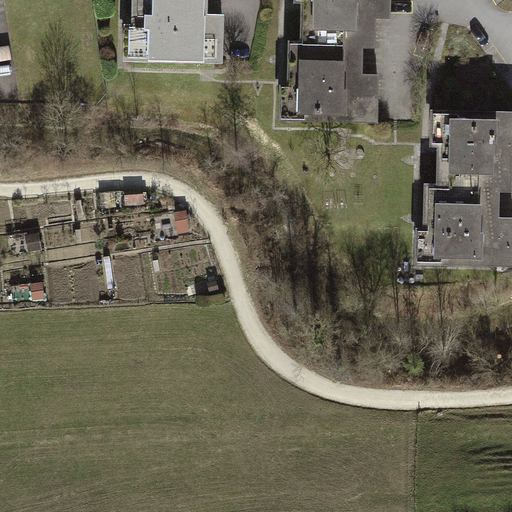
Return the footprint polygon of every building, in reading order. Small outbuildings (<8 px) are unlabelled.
[(206,15),(206,0),(139,0),(139,15),(144,16),(144,26),(133,25),(132,59),(221,60),(222,15),(206,15)] [(319,32),(319,42),(319,43),(362,44),(362,45),(374,46),(375,15),(382,15),(382,0),(303,0),(303,1),(314,1),(314,12),(309,12),(309,32),(319,32)] [(361,74),(362,45),(362,44),(319,43),(319,42),(307,42),(307,55),(296,55),(295,75),(301,75),(300,86),(289,86),(288,118),(377,119),(378,75),(361,74)] [(0,47),(0,59),(11,58),(9,46),(0,47)] [(455,174),(455,185),(455,186),(498,187),(498,188),(511,188),(511,158),(511,157),(511,112),(441,111),(440,143),(451,144),(451,155),(446,155),(445,174),(455,174)] [(511,217),(498,218),(498,188),(498,187),(455,186),(455,185),(444,185),(443,198),(432,198),(432,218),(437,218),(437,229),(426,229),(425,261),(511,262),(511,217)]
